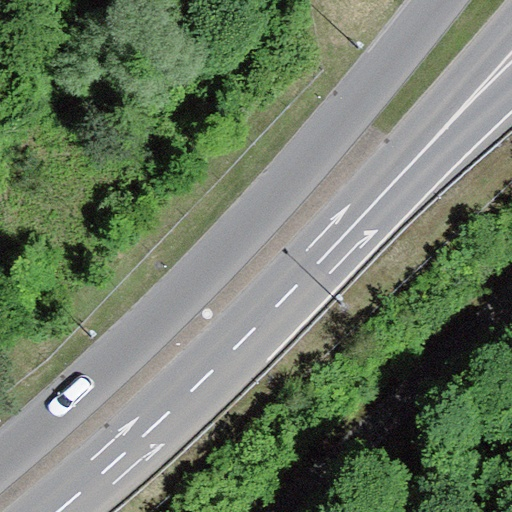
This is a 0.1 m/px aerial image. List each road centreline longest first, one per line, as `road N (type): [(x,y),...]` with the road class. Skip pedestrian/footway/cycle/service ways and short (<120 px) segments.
road 1 (primary): [(439,0),(249,222),(0,462)]
road 2 (primary): [(50,511),(283,299),(447,120)]
